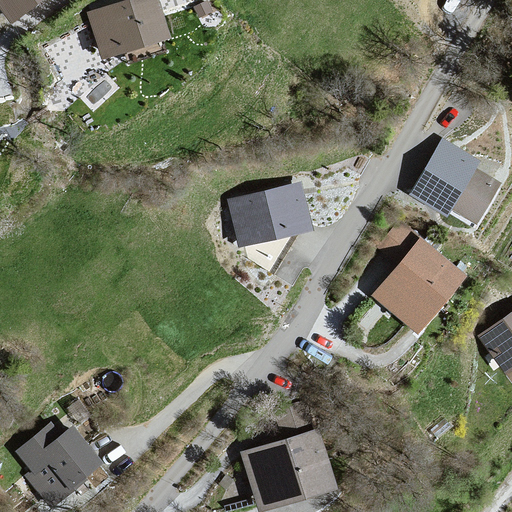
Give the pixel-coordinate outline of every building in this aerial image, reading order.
[(0,0),(0,9),(11,24),(41,0),(0,0)] [(159,0),(119,0),(85,11),(100,57),(170,35),(159,0)] [(481,158),(441,136),(409,193),(445,213),(448,208),(476,223),(501,179),(477,166),(481,158)] [(301,182),(226,200),(239,247),(244,246),(247,258),(274,276),(298,234),(313,229),(301,182)] [(467,273),(398,218),(376,245),(396,262),(370,294),(418,332),(467,273)] [(511,364),(511,309),(476,335),(503,372),(511,364)] [(336,484),(317,425),(313,426),(304,398),(272,408),(282,436),(237,451),(257,510),(336,484)] [(102,458),(72,423),(60,434),(48,420),(13,451),(29,469),(23,474),(49,504),(102,458)]
